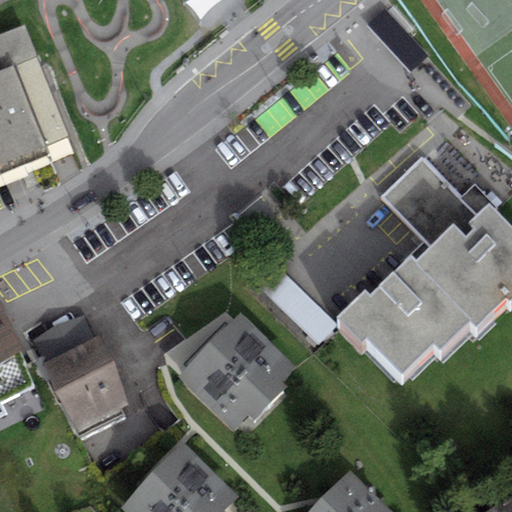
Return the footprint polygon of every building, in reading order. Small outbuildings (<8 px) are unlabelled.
[(423,56),(390,20),(373,35),(406,71),(423,56)] [(0,179),(70,150),(23,38),(0,46),(0,179)] [(308,162),(327,182),(338,172),(318,152),(308,162)] [(310,203),(328,185),(304,160),(285,178),(310,203)] [(363,306),(337,333),(360,355),(364,350),(403,388),(433,356),(438,362),(467,333),(474,339),(504,308),(511,314),(511,313),(511,243),(428,162),(385,206),(436,256),(414,279),(407,272),(368,312),(363,306)] [(321,347),(338,330),(284,276),(267,293),(321,347)] [(0,309),(0,418),(8,414),(3,404),(36,389),(0,309)] [(174,379),(229,433),(286,377),(230,322),(174,379)] [(126,421),(91,345),(42,367),(77,443),(126,421)] [(233,511),(235,510),(172,455),(127,506),(133,511),(233,511)] [(496,506),(485,511),(511,511),(511,480),(489,494),(496,506)] [(375,511),(344,481),(313,511),(375,511)]
